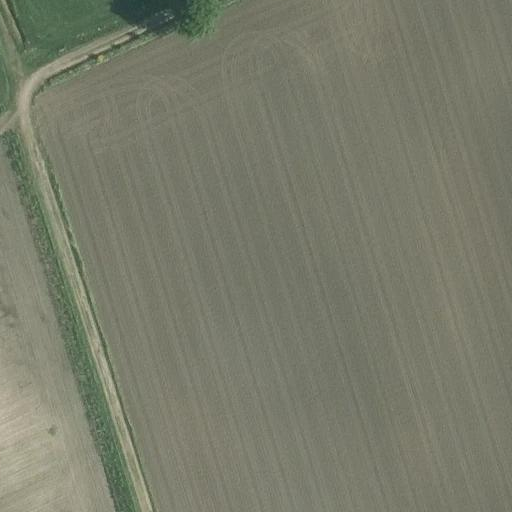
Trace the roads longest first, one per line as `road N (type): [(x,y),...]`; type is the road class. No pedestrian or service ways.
road 1 (track): [(24,90),(144,511)]
road 2 (track): [(24,90),(213,0)]
